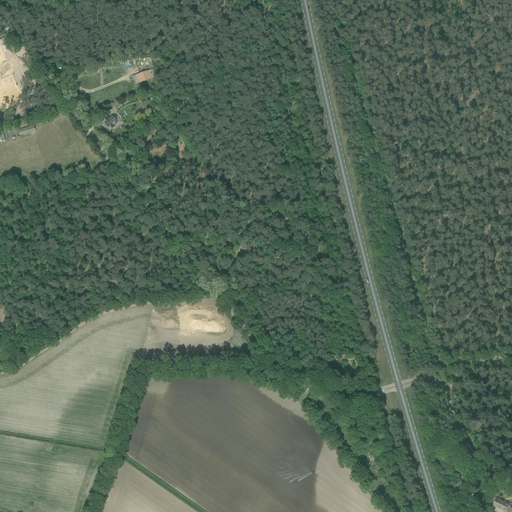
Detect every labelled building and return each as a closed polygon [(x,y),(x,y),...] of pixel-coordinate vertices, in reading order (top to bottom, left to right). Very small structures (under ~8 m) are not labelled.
[(150,70),(135,76),(138,84),(153,78),(150,70)] [(7,97),(18,95),(14,80),(4,83),(5,88),(4,88),(7,97)] [(108,118),(102,123),(105,127),(105,128),(106,130),(107,130),(109,132),(115,127),(113,125),(117,123),(112,117),(109,120),(108,118)] [(35,131),(34,126),(19,130),(20,135),(35,131)] [(511,511),(511,508),(510,507),(511,505),(507,503),(506,503),(497,499),(493,506),(505,511),(511,511)]
